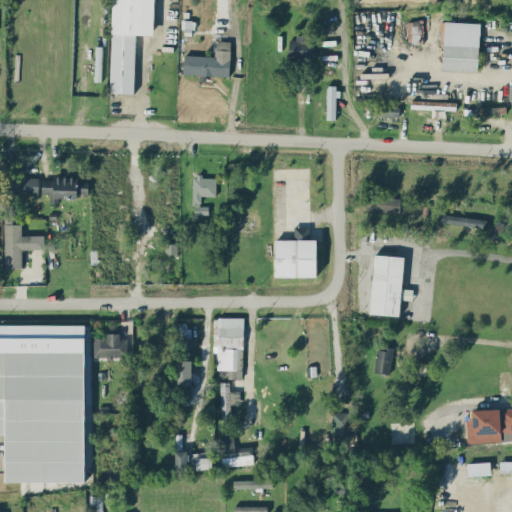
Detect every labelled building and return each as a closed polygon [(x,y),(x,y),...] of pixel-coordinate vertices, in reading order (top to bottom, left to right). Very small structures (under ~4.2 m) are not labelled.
[(153,34),(154,0),(112,0),(110,92),(134,93),(135,34),(153,34)] [(423,20),(407,20),(406,42),(422,43),(423,20)] [(478,71),(480,22),(444,21),(442,69),(478,71)] [(313,58),(314,36),(289,35),(289,57),(313,58)] [(231,41),(215,40),(215,56),(184,54),(183,73),(203,74),(203,75),(229,76),(231,41)] [(326,118),(336,118),(336,85),(327,85),(326,118)] [(42,179),(42,192),(50,192),(50,202),(58,203),(58,196),(89,196),(89,180),(78,180),(78,175),(54,175),(54,179),(42,179)] [(38,194),(39,177),(11,176),(11,193),(38,194)] [(207,213),(207,206),(201,206),(201,195),(216,195),(216,177),(194,176),(193,213),(207,213)] [(400,197),(366,196),(365,210),(400,212),(400,197)] [(485,217),(441,214),(440,223),(484,226),(485,217)] [(22,249),(44,248),(44,234),(22,235),(22,223),(4,224),(5,268),(22,267),(22,249)] [(274,276),(316,276),(317,239),(310,239),(310,227),(294,227),(294,239),(275,239),(274,276)] [(177,243),(165,243),(165,253),(177,253),(177,243)] [(370,314),(399,315),(400,298),(402,298),(402,289),(404,256),(373,254),(370,314)] [(178,322),(179,351),(187,351),(187,337),(190,337),(189,322),(178,322)] [(85,324),(0,323),(0,434),(5,434),(5,481),(85,481),(85,324)] [(127,334),(106,334),(106,337),(91,337),(92,357),(107,356),(107,357),(127,357),(127,334)] [(393,347),(386,346),(385,350),(377,349),(374,372),(390,374),(393,347)] [(175,384),(191,385),(192,360),(176,359),(175,384)] [(239,390),(229,390),(228,382),(221,382),(223,425),(231,424),(230,404),(240,404),(239,390)] [(511,407),(472,409),(473,442),(511,440),(511,407)] [(332,438),(350,437),(349,411),(331,412),(332,438)] [(235,447),(234,438),(220,439),(223,466),(254,463),(252,445),(235,447)] [(211,452),(175,453),(175,470),(212,469),(211,452)] [(467,462),(467,475),(490,475),(490,461),(467,462)] [(272,478),(233,479),(233,488),(272,487),(272,478)]
